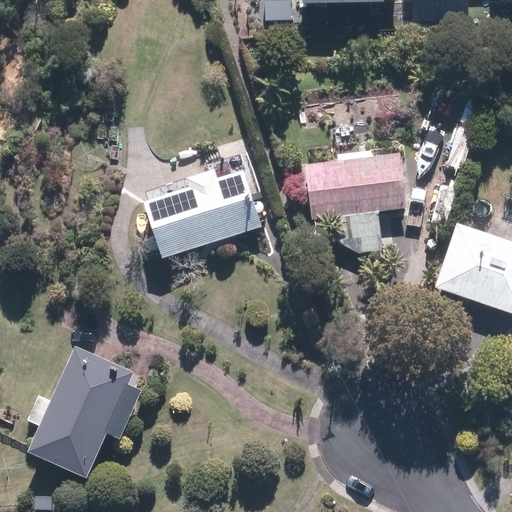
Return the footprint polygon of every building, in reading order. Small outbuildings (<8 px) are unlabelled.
[(487,98),(468,94),(449,166),(469,171),(487,98)] [(403,151),(309,161),(315,219),(334,217),(336,237),(365,252),(385,249),(381,212),(410,208),(403,151)] [(194,182),(149,196),(168,254),(268,222),(249,164),(222,173),(219,163),(191,173),(194,182)] [(511,243),(444,221),(422,287),(511,316),(511,243)] [(144,369),(82,343),(59,397),(50,393),(40,417),(46,420),(35,447),(34,450),(97,477),(116,431),(131,437),(152,387),(139,381),(144,369)]
